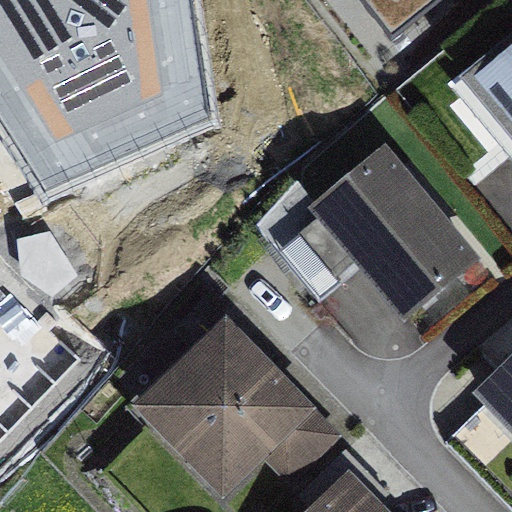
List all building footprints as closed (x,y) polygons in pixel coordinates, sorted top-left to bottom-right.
[(359,0),(389,37),(436,0),(359,0)] [(511,38),(459,81),(511,145),(511,38)] [(483,268),(385,149),(309,212),(404,327),(483,268)] [(342,441),(225,319),(133,413),(224,504),(264,465),(290,490),(342,441)] [(511,360),(472,398),(511,438),(511,360)] [(332,467),(345,480),(311,511),(386,511),(380,506),(390,496),(346,453),(332,467)]
